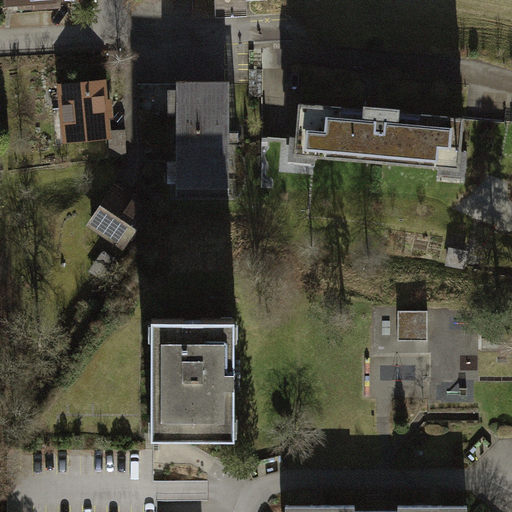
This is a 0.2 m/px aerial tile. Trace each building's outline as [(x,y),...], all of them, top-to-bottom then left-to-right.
[(461,88),(294,76),(289,147),(455,160),(461,88)] [(106,84),(61,88),(66,141),(111,136),(106,84)] [(227,84),(142,85),(142,119),(179,119),(179,195),(228,194),(227,84)] [(149,212),(116,189),(90,226),(124,249),(149,212)] [(235,304),(147,304),(147,427),(235,426),(235,304)] [(432,339),(433,309),(401,308),(401,339),(432,339)] [(398,508),(378,508),(378,511),(467,511),(468,501),(398,502),(398,508)] [(356,502),(285,502),(284,511),(378,511),(378,508),(356,509),(356,502)]
